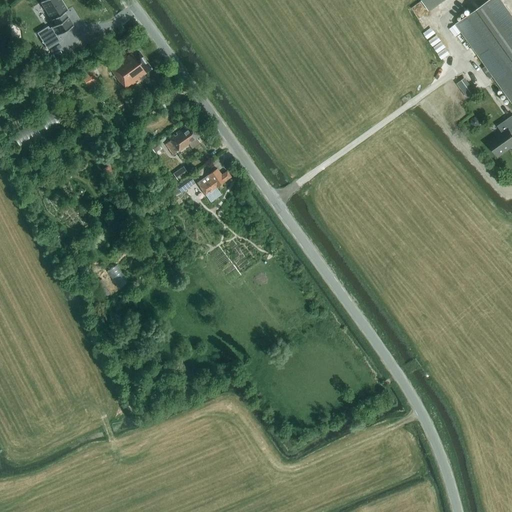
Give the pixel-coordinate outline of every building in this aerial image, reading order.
[(69,15),(66,11),(69,8),(62,0),(43,0),(41,2),(54,19),(58,24),(55,26),(57,29),(44,39),(52,48),(64,39),(61,34),(76,23),(69,15)] [(422,0),(421,1),(429,11),(445,0),(422,0)] [(490,79),(494,75),(511,100),(511,19),(498,0),(488,0),(457,23),(487,65),(482,69),(490,79)] [(143,74),(151,68),(137,49),(127,56),(126,54),(109,67),(120,83),(121,82),(127,90),(145,77),(143,74)] [(97,79),(95,74),(92,69),(91,68),(80,74),(87,85),(97,79)] [(465,77),(457,83),(467,98),(475,92),(465,77)] [(18,133),(24,146),(63,125),(57,112),(18,133)] [(471,119),(470,123),(473,127),(477,127),(480,125),(481,121),(478,117),(474,117),(471,119)] [(190,142),(200,135),(190,122),(185,126),(184,125),(180,128),(181,130),(176,134),(169,139),(170,140),(165,144),(173,155),(189,143),(190,142)] [(511,145),(511,134),(508,128),(488,143),(497,156),(511,145)] [(162,154),(160,151),(159,150),(161,148),(156,141),(150,145),(150,146),(156,154),(158,157),(162,154)] [(115,173),(110,164),(103,169),(108,178),(115,173)] [(178,181),(188,173),(183,166),(173,173),(178,181)] [(231,177),(227,171),(222,175),(217,168),(208,175),(210,179),(199,186),(205,194),(231,177)] [(182,193),(195,183),(189,174),(175,184),(182,193)] [(197,183),(199,186),(210,179),(208,175),(197,183)] [(107,269),(117,287),(128,281),(117,263),(107,269)] [(109,294),(102,279),(95,283),(102,298),(109,294)]
